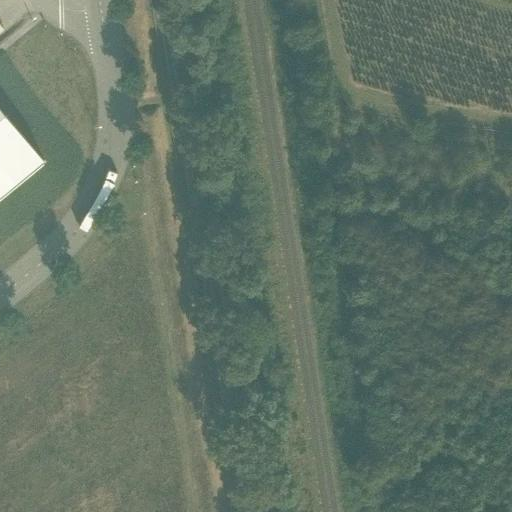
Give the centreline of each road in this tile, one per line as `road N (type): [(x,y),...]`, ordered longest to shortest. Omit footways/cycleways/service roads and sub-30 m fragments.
road 1 (track): [(244,511),(164,0)]
road 2 (tertiary): [(101,10),(117,116),(111,162),(95,202),(64,244),(0,297)]
